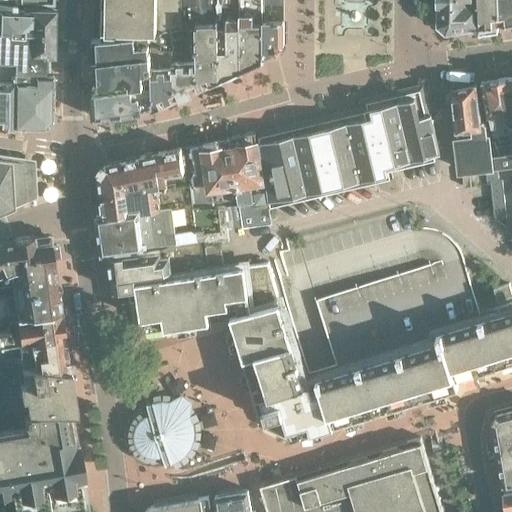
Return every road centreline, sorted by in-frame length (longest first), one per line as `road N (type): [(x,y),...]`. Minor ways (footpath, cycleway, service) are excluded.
road 1 (tertiary): [(75,206),(119,511)]
road 2 (residential): [(511,262),(450,203),(431,60)]
road 3 (tertiary): [(76,0),(75,206)]
road 4 (residential): [(486,511),(471,424),(486,400),(511,393)]
